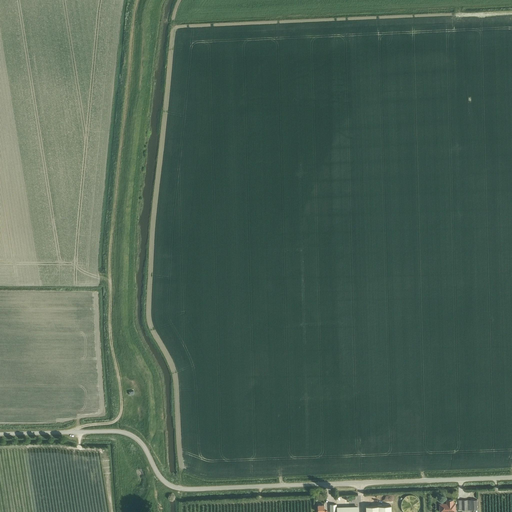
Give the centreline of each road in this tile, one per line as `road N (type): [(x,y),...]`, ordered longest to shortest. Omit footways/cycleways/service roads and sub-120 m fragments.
road 1 (track): [(136,0),(109,249),(120,414),(70,431)]
road 2 (unclassified): [(511,477),(189,488),(165,482)]
road 3 (unclassified): [(0,433),(125,432),(165,482)]
